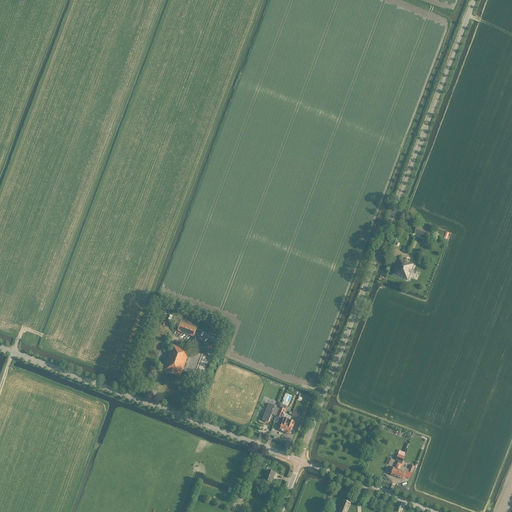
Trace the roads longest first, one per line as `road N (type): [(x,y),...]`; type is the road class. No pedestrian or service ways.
road 1 (unclassified): [(299,460),(473,0)]
road 2 (unclassified): [(299,460),(0,346)]
road 3 (unclassified): [(434,511),(299,460)]
